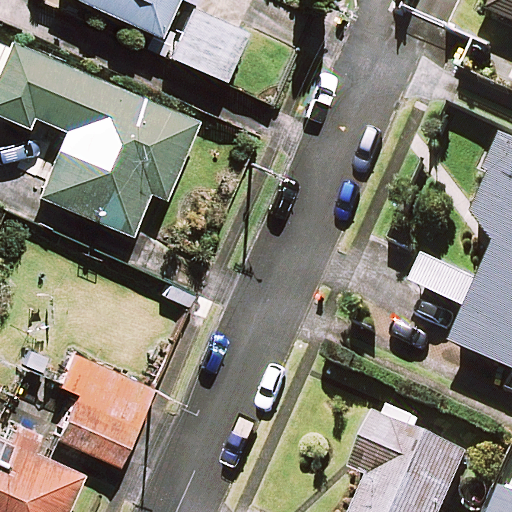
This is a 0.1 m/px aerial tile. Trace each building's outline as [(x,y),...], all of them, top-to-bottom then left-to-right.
[(73,0),(155,36),(149,49),(219,81),(240,34),(191,12),(196,0),(73,0)] [(511,0),(488,0),(481,17),(511,30),(511,0)] [(10,44),(0,67),(0,117),(27,130),(32,118),(64,132),(36,196),(127,236),(146,194),(161,200),(194,124),(10,44)] [(511,175),(498,170),(475,222),(501,249),(484,288),(429,264),(417,290),(473,315),(457,351),(511,375),(511,175)] [(150,389),(65,352),(51,384),(75,394),(55,440),(116,466),(150,389)] [(422,440),(427,429),(393,414),(388,425),(377,421),(353,476),(373,485),(360,511),(449,511),(472,462),(422,440)] [(0,511),(62,511),(78,477),(13,449),(4,470),(0,467),(0,511)] [(511,511),(511,499),(504,496),(497,511),(511,511)]
